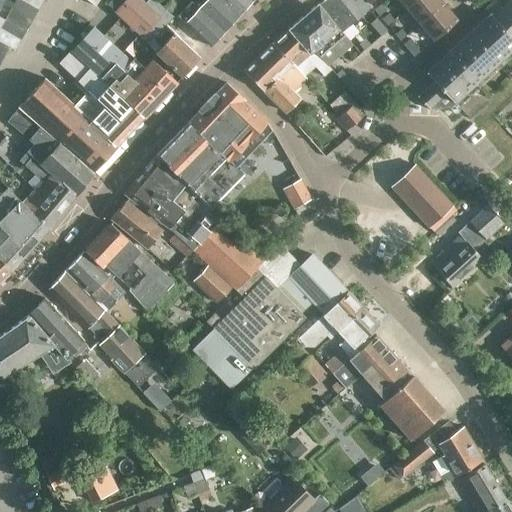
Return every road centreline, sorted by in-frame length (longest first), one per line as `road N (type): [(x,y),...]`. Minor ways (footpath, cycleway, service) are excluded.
road 1 (residential): [(318,187),(348,251),(462,378),(511,461)]
road 2 (secondary): [(0,315),(147,138),(221,63)]
road 3 (residential): [(221,63),(283,127),(318,187)]
road 4 (residential): [(394,122),(403,81),(468,18),(452,0)]
